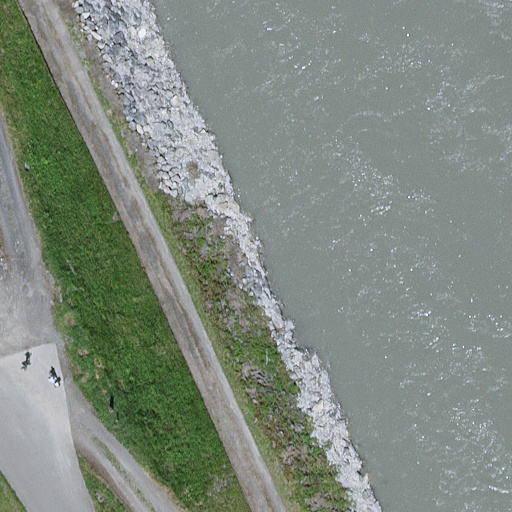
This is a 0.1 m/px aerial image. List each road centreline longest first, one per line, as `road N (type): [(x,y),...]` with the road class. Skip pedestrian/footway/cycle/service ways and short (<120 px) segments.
road 1 (track): [(37,0),(269,511)]
road 2 (track): [(0,157),(47,346),(24,432),(83,430),(148,511)]
road 3 (track): [(0,399),(68,511)]
